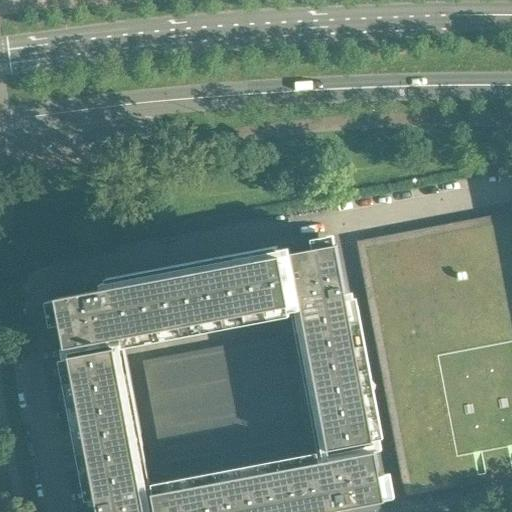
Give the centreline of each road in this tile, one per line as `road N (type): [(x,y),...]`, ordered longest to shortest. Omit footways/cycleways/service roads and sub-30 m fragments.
road 1 (secondary): [(511,23),(169,37),(0,58)]
road 2 (secondary): [(0,119),(329,88),(511,87)]
